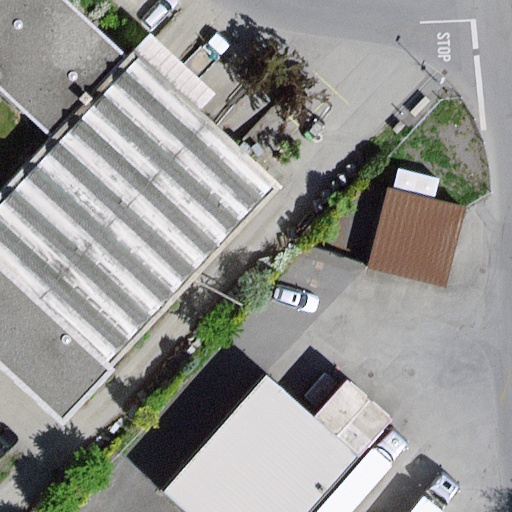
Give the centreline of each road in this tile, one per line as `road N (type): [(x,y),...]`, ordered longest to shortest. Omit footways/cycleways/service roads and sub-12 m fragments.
road 1 (unclassified): [(499,20),(349,19),(260,0)]
road 2 (unclassified): [(499,20),(511,164)]
